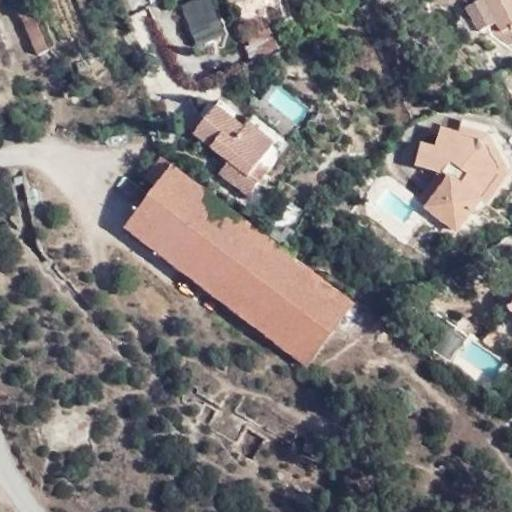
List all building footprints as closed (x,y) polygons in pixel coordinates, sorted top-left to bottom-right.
[(22,0),(26,8),(28,8),(38,4),(36,0),(22,0)] [(198,47),(224,34),(208,0),(206,0),(179,11),(198,47)] [(43,45),(54,41),(39,4),(38,4),(28,8),(43,45)] [(252,46),(275,35),(266,13),(241,23),(252,46)] [(281,132),(255,112),(253,115),(238,104),(242,98),(226,86),(213,103),(205,99),(190,115),(232,147),(222,158),(255,184),(266,170),(256,162),(281,132)] [(286,125),(262,105),(255,112),(281,132),(286,125)] [(440,186),(472,211),(510,160),(494,125),(470,119),(469,123),(445,119),(440,137),(426,134),(419,157),(440,163),(453,166),(440,186)] [(297,133),(286,125),(281,132),(256,162),(266,170),(297,133)] [(357,299),(164,151),(145,172),(156,181),(128,219),(309,360),(357,299)] [(453,166),(440,163),(417,190),(429,199),(440,186),(453,166)] [(511,211),(511,180),(497,200),(511,211)] [(460,225),(472,211),(440,186),(429,199),(460,225)] [(454,233),(460,225),(429,199),(422,207),(454,233)] [(100,402),(82,396),(78,409),(95,415),(100,402)] [(59,413),(43,420),(52,441),(68,435),(59,413)]
